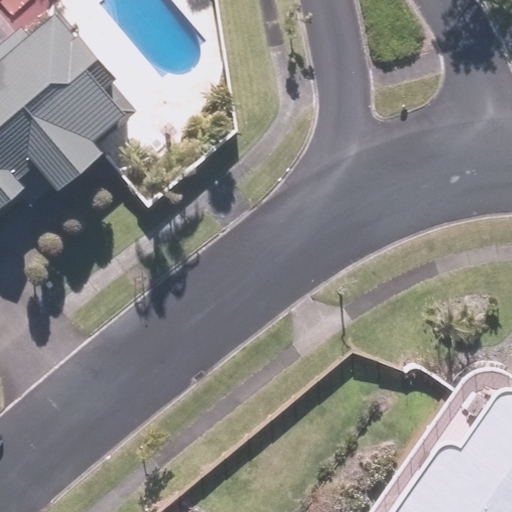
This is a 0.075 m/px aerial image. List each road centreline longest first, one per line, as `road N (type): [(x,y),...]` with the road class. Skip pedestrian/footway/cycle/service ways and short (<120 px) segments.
road 1 (residential): [(346,201),(0,482)]
road 2 (residential): [(346,201),(351,82),(333,0)]
road 3 (residential): [(428,0),(472,74),(484,162)]
road 4 (residential): [(346,201),(484,162)]
